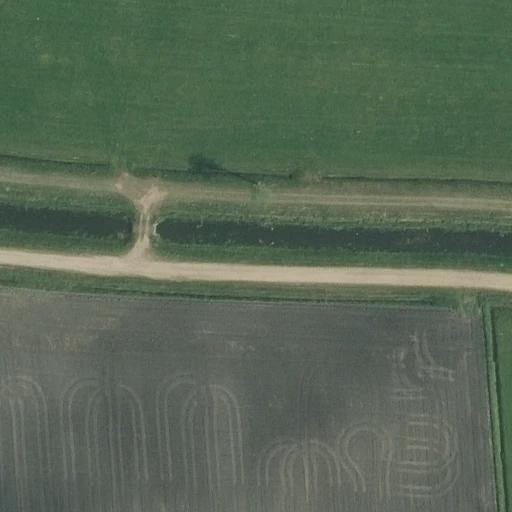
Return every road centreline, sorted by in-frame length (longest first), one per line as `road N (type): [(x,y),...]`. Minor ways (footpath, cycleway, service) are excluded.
road 1 (track): [(140,269),(511,282)]
road 2 (track): [(146,190),(511,205)]
road 3 (track): [(0,178),(146,190)]
road 4 (track): [(0,257),(140,269)]
